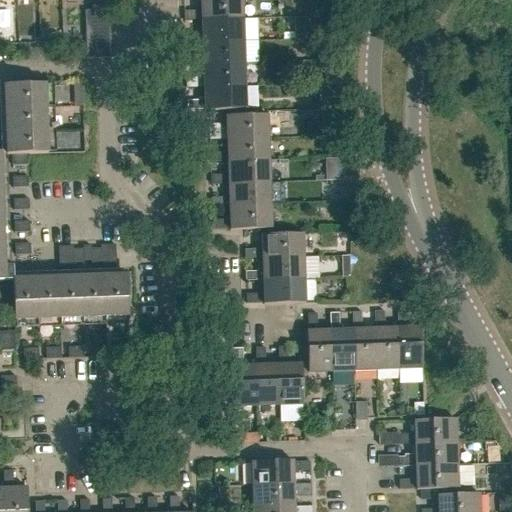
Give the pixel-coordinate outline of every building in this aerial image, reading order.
[(200,21),(242,20),(241,0),(199,0),(200,11),(183,12),(184,21),(200,21)] [(84,23),(108,22),(108,11),(108,10),(84,11),(84,23)] [(184,43),(201,43),(243,42),(242,20),(200,21),(201,34),(184,34),(184,43)] [(85,35),(109,34),(108,22),(84,23),(85,35)] [(85,47),(109,46),(109,34),(85,35),(85,47)] [(202,66),(244,65),(243,42),(201,43),(201,56),(185,57),(185,66),(202,66)] [(109,46),(85,47),(86,59),(110,59),(109,46)] [(203,88),(245,87),(244,65),(202,66),(202,78),(186,79),(186,89),(203,88)] [(5,156),(11,156),(27,155),(48,154),(45,85),(3,86),(5,156)] [(245,87),(203,88),(203,101),(186,101),(187,111),(203,110),(203,112),(245,111),(245,87)] [(225,140),(268,139),(267,115),(225,117),(225,130),(218,130),(218,124),(208,125),(209,140),(225,140)] [(49,142),(71,142),(71,123),(49,123),(49,142)] [(226,162),(269,161),(268,139),(225,140),(226,153),(209,153),(209,162),(226,162)] [(0,281),(13,281),(12,279),(12,267),(5,267),(0,154),(0,281)] [(27,155),(11,156),(11,166),(27,166),(27,155)] [(327,181),(339,181),(344,181),(343,159),(335,159),(327,159),(327,181)] [(227,185),(269,183),(269,161),(226,162),(227,175),(210,176),(211,185),(227,184),(227,185)] [(12,189),(28,188),(27,177),(12,178),(12,189)] [(228,207),(270,206),(269,183),(227,185),(227,197),(211,198),(211,207),(228,207)] [(13,211),(28,211),(28,199),(12,200),(13,211)] [(270,206),(228,207),(228,220),(212,220),(212,230),(229,229),(229,231),(271,229),(270,206)] [(14,234),(29,233),(29,222),(13,222),(14,234)] [(261,259),(303,258),(303,234),(260,236),(261,249),(244,250),(244,259),(261,259)] [(14,256),(30,255),(30,244),(14,245),(14,256)] [(116,267),(115,245),(100,246),(100,249),(91,250),(91,247),(83,247),(83,250),(73,250),(73,247),(58,248),(58,269),(73,268),(73,265),(83,265),(83,262),(91,262),(91,265),(101,264),(101,267),(116,267)] [(262,281),(304,280),(303,258),(261,259),(262,272),(245,272),(245,281),(262,281)] [(128,317),(127,275),(12,279),(13,281),(13,287),(13,308),(14,321),(128,317)] [(304,280),(262,281),(262,294),(246,295),(246,304),(263,303),(263,305),(305,303),(304,280)] [(0,308),(13,308),(13,287),(0,287),(0,308)] [(398,371),(397,329),(384,330),(384,312),(374,313),(375,330),(374,330),(376,372),(398,371)] [(397,329),(398,371),(421,370),(420,328),(407,329),(406,312),(397,312),(397,329)] [(376,372),(374,330),(362,330),(361,313),(352,313),(352,331),(353,373),(376,372)] [(331,373),(329,332),(317,332),(317,314),(307,315),(308,332),(306,332),(307,347),(308,374),(331,373)] [(353,373),(352,331),(340,331),(339,314),(329,314),(330,332),(329,332),(331,373),(353,373)] [(0,353),(15,353),(14,332),(0,331),(0,353)] [(112,358),(128,357),(127,346),(112,347),(112,358)] [(90,358),(105,358),(105,347),(90,347),(90,358)] [(45,360),(61,359),(60,348),(45,349),(45,360)] [(67,359),(83,358),(83,348),(67,348),(67,359)] [(278,365),(279,407),(303,406),(301,364),(288,365),(287,348),(278,348),(278,365)] [(22,360),(38,360),(38,349),(22,350),(22,360)] [(257,408),(255,366),(243,366),(242,349),(217,350),(217,368),(232,368),(233,409),(257,408)] [(279,407),(278,365),(265,365),(265,349),(255,349),(256,366),(255,366),(257,408),(279,407)] [(0,377),(1,398),(16,398),(16,377),(0,377)] [(16,420),(17,420),(17,409),(1,410),(2,421),(16,420)] [(414,445),(456,444),(455,421),(413,422),(413,435),(396,436),(397,446),(414,445)] [(249,434),(249,426),(228,425),(228,434),(249,434)] [(414,468),(457,466),(456,444),(414,445),(414,457),(397,458),(398,468),(414,467),(414,468)] [(251,486),(293,485),(293,473),(310,472),(310,463),(293,463),(292,461),(250,463),(251,486)] [(415,491),(457,490),(457,466),(414,468),(415,480),(398,481),(398,490),(415,489),(415,491)] [(3,489),(3,511),(26,511),(26,488),(13,489),(12,471),(3,472),(3,489)] [(252,509),(294,507),(294,495),(311,494),(310,485),(293,485),(251,486),(252,509)] [(479,511),(479,495),(437,496),(437,510),(420,510),(420,511),(479,511)] [(178,511),(178,497),(169,498),(169,511),(178,511)] [(156,511),(156,498),(146,498),(146,511),(156,511)] [(133,511),(133,499),(124,499),(124,511),(133,511)] [(89,511),(89,500),(79,501),(79,511),(89,511)] [(111,511),(111,500),(101,500),(101,511),(111,511)] [(44,511),(44,502),(35,503),(34,511),(44,511)] [(66,511),(66,502),(57,502),(57,511),(66,511)]
